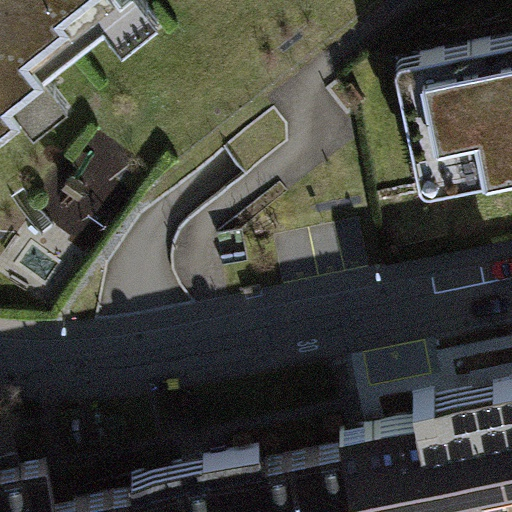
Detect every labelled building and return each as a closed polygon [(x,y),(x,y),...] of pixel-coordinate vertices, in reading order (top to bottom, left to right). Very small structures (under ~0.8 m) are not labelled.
[(0,0),(0,124),(35,96),(19,77),(114,0),(0,0)] [(511,37),(398,60),(423,192),(511,174),(511,37)] [(511,397),(351,427),(354,446),(367,511),(501,511),(511,510),(511,397)] [(367,511),(354,446),(56,504),(57,511),(367,511)] [(48,466),(0,475),(0,511),(57,511),(56,504),(48,466)]
